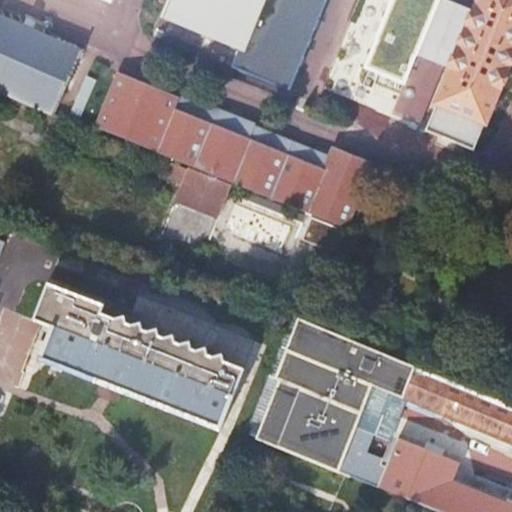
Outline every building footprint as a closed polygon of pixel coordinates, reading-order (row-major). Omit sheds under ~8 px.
[(91,0),(115,10),(119,0),(91,0)] [(178,0),(172,22),(241,51),(238,59),(235,67),(291,90),(304,61),(328,0),(178,0)] [(443,0),(388,0),(362,65),(409,84),(420,58),(443,0)] [(472,8),(450,0),(443,0),(420,58),(447,68),(472,8)] [(447,68),(431,107),(422,129),(476,151),(485,129),(511,63),(511,0),(474,0),(472,8),(447,68)] [(0,13),(0,89),(55,114),(81,50),(6,17),(0,13)] [(334,149),(325,170),(290,156),(252,140),(213,124),(175,109),(181,95),(119,70),(94,129),(128,143),(157,154),(194,169),(233,185),(271,201),(306,215),(345,231),(349,233),(376,166),(334,149)] [(157,154),(128,143),(85,254),(286,330),(292,314),(308,321),(345,231),(306,215),(271,201),(233,185),(194,169),(157,154)] [(35,318),(53,325),(39,360),(220,431),(246,366),(102,310),(105,302),(50,281),(35,318)] [(511,511),(511,501),(510,500),(509,503),(453,480),(460,462),(391,434),(407,398),(511,444),(511,406),(308,321),(292,314),(286,330),(247,433),(256,437),(441,511),(511,511)]
